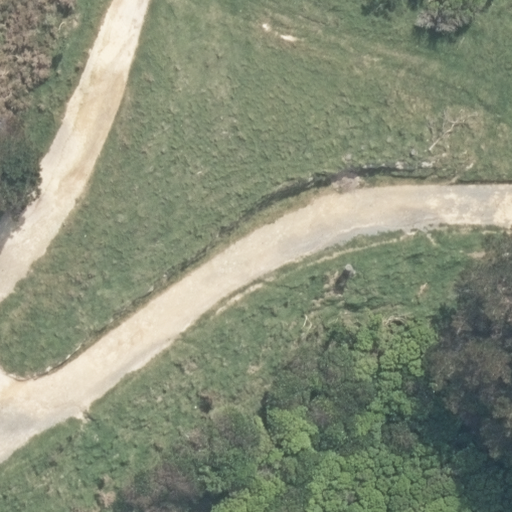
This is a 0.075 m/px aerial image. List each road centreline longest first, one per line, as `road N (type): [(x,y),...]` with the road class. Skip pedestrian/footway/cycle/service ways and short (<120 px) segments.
road 1 (track): [(7,433),(246,264),(332,228),(511,211)]
road 2 (track): [(124,0),(0,278)]
